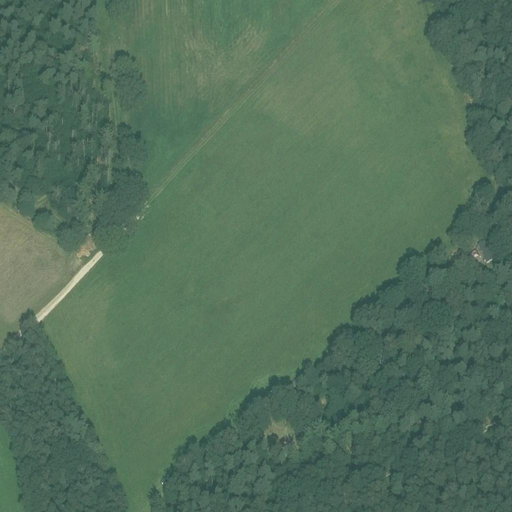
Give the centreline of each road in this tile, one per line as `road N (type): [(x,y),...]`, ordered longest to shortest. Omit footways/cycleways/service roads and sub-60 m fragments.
road 1 (track): [(436,457),(437,365),(500,289),(511,288)]
road 2 (track): [(127,225),(0,362)]
road 3 (track): [(318,511),(436,457)]
